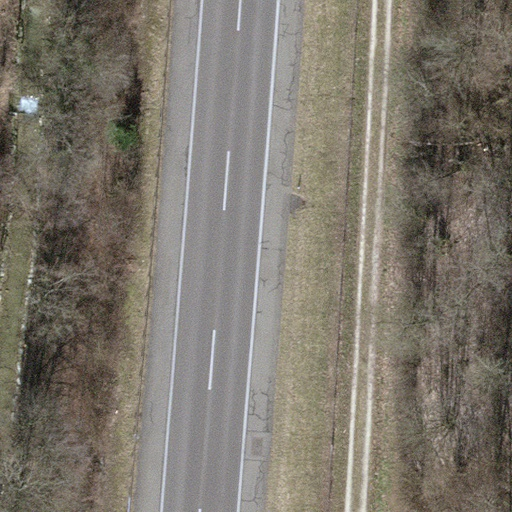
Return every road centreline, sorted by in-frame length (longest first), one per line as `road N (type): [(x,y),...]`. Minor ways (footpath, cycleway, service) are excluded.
road 1 (trunk): [(244,0),(205,511)]
road 2 (track): [(365,511),(379,0)]
